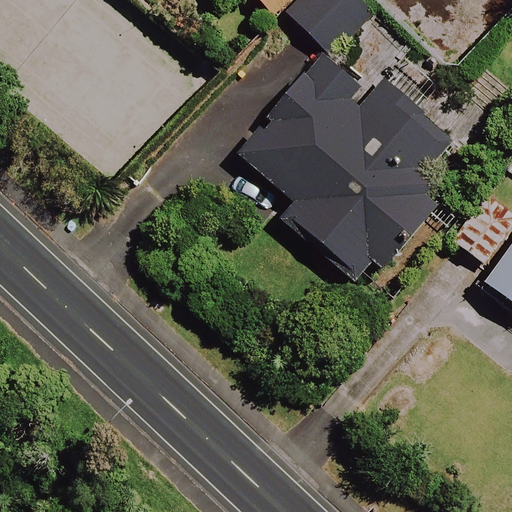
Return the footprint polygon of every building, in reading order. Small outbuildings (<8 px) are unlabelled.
[(271,16),(285,0),(246,0),(269,19),(271,16)] [(347,0),(285,0),(271,16),(316,54),(356,8),(347,0)] [(435,210),(422,199),(431,189),(444,176),(358,99),(314,59),(228,155),(290,212),(282,221),(352,285),(367,268),(375,276),(435,210)] [(511,106),(511,95),(489,75),(442,130),(471,155),(511,106)] [(511,220),(481,197),(445,247),(483,276),(473,290),(511,318),(511,220)]
